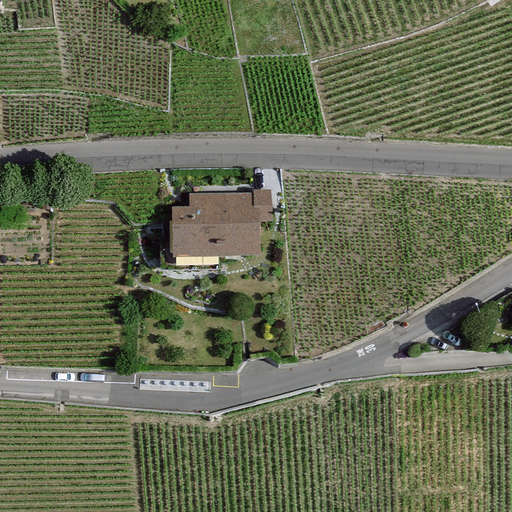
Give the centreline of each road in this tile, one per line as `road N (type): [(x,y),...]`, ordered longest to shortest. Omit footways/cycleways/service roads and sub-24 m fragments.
road 1 (residential): [(0,384),(217,401),(354,360),(511,273)]
road 2 (tertiary): [(511,165),(161,153),(0,168)]
road 3 (track): [(354,360),(511,359)]
